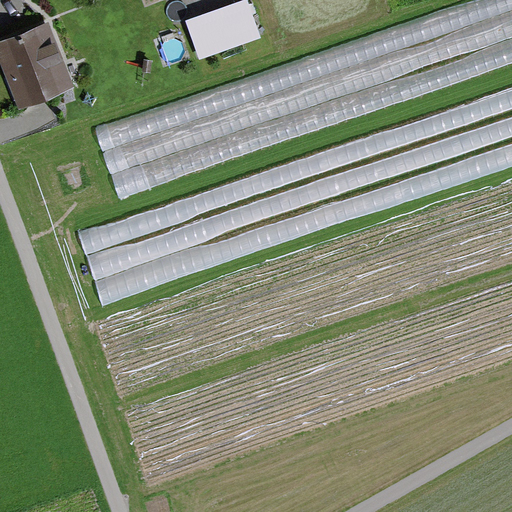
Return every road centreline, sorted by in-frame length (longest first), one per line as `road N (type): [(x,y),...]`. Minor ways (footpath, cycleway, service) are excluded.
road 1 (unclassified): [(119,511),(0,195)]
road 2 (unclassified): [(358,511),(511,425)]
